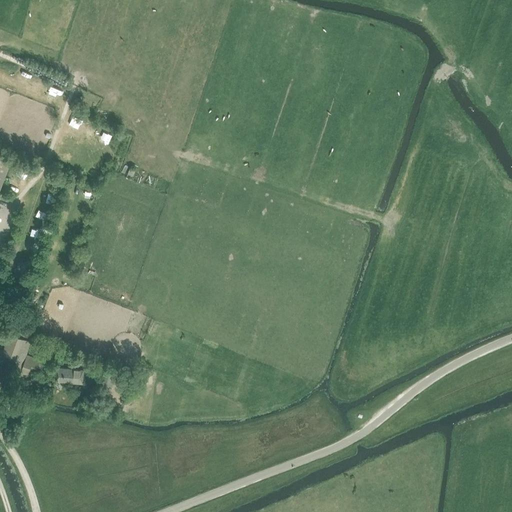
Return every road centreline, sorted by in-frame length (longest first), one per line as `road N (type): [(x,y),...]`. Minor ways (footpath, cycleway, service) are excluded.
road 1 (unclassified): [(165,511),(338,444),(473,353),(511,337)]
road 2 (track): [(0,240),(16,199),(42,169),(73,88),(0,55)]
